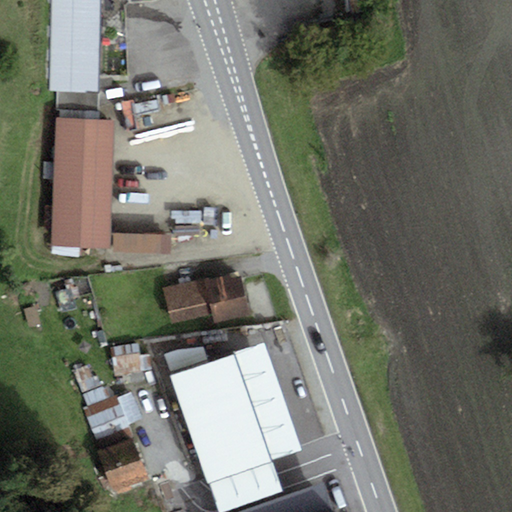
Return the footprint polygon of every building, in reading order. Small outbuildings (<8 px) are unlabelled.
[(100,0),(51,0),(50,92),(99,93),(100,0)] [(109,248),(114,121),(56,118),(50,245),(109,248)] [(171,236),(114,235),(113,252),(171,253),(171,236)] [(239,273),(163,289),(170,324),(213,315),(215,326),(249,319),(239,273)] [(141,367),(137,341),(112,346),(116,371),(141,367)] [(173,375),(170,377),(207,485),(210,484),(272,462),(302,452),(264,344),(209,363),(173,375)] [(165,354),(173,375),(209,363),(203,347),(178,349),(165,354)] [(108,385),(83,395),(88,407),(83,408),(100,452),(132,440),(127,425),(141,420),(131,394),(117,399),(116,396),(113,398),(108,385)] [(149,481),(132,440),(100,452),(98,453),(114,494),(149,481)] [(272,462),(210,484),(219,511),(224,511),(282,492),(272,462)] [(334,511),(325,483),(241,511),(334,511)]
